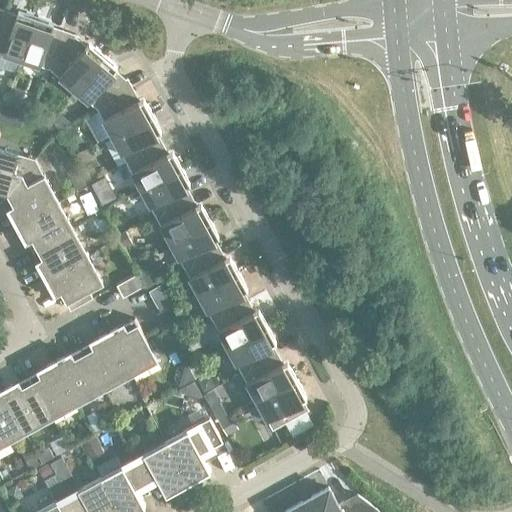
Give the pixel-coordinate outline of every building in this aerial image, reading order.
[(35,14),(18,9),(16,14),(5,10),(0,24),(0,50),(3,51),(3,52),(4,52),(20,57),(35,14)] [(53,20),(35,14),(20,57),(37,63),(38,64),(48,67),(49,68),(62,29),(51,26),(53,20)] [(75,34),(62,29),(49,68),(51,69),(59,75),(59,76),(60,77),(60,76),(73,87),(102,53),(88,41),(85,45),(74,36),(75,34)] [(117,65),(102,53),(73,87),(86,98),(86,99),(87,100),(88,100),(95,106),(97,108),(132,89),(126,76),(124,77),(113,69),(117,65)] [(138,99),(132,89),(97,108),(98,109),(103,118),(102,118),(103,119),(104,119),(112,134),(152,113),(143,96),(138,99)] [(24,100),(22,107),(32,110),(36,100),(29,98),(24,100)] [(1,104),(0,107),(0,118),(8,121),(12,108),(1,104)] [(160,129),(152,113),(112,134),(120,149),(120,151),(121,151),(125,159),(125,160),(126,161),(161,141),(156,131),(160,129)] [(72,123),(61,129),(69,145),(81,139),(72,123)] [(167,152),(161,141),(126,161),(126,162),(127,162),(131,170),(131,171),(132,172),(140,187),(180,165),(171,149),(167,152)] [(4,149),(0,147),(0,189),(4,190),(3,195),(4,195),(34,158),(17,152),(15,151),(15,152),(5,149),(4,148),(4,149)] [(43,173),(34,158),(4,195),(5,196),(9,194),(14,203),(9,206),(18,222),(58,201),(50,186),(50,185),(49,184),(44,176),(45,175),(43,173)] [(91,164),(83,168),(88,177),(96,173),(91,164)] [(189,181),(180,165),(140,187),(149,202),(148,202),(149,204),(149,203),(154,212),(154,213),(190,194),(184,184),(189,181)] [(79,170),(70,175),(76,186),(85,181),(79,170)] [(104,174),(90,181),(95,190),(109,183),(104,174)] [(89,190),(80,194),(83,202),(92,198),(89,190)] [(195,204),(190,194),(154,213),(155,215),(155,214),(160,223),(161,225),(169,240),(209,218),(200,202),(195,204)] [(66,216),(58,201),(18,222),(27,239),(32,236),(37,246),(33,248),(73,227),(72,226),(67,217),(66,215),(66,216)] [(218,234),(209,218),(169,240),(177,255),(178,256),(183,265),(182,265),(183,266),(219,247),(213,237),(218,234)] [(73,228),(73,227),(33,248),(34,249),(38,247),(43,256),(38,258),(47,275),(87,253),(78,238),(79,238),(78,237),(73,228)] [(126,231),(119,235),(125,246),(132,242),(126,231)] [(224,257),(219,247),(183,266),(184,268),(184,267),(189,276),(189,277),(190,277),(198,292),(238,271),(229,254),(224,257)] [(95,268),(87,253),(47,275),(56,292),(61,289),(66,298),(62,300),(63,302),(67,300),(70,307),(69,308),(70,309),(92,296),(88,288),(102,280),(101,278),(100,278),(96,270),(95,268)] [(147,254),(133,261),(139,272),(153,265),(147,254)] [(151,268),(140,275),(146,286),(157,280),(151,268)] [(247,287),(238,271),(198,292),(206,307),(207,309),(212,317),(211,318),(212,319),(247,299),(242,289),(247,287)] [(143,284),(137,272),(116,283),(122,295),(143,284)] [(161,283),(149,289),(160,310),(172,304),(161,283)] [(253,310),(247,299),(212,319),(213,320),(218,328),(217,329),(218,330),(219,330),(227,345),(267,323),(258,307),(253,310)] [(156,357),(135,318),(133,319),(136,323),(126,328),(124,323),(107,332),(129,372),(144,364),(146,363),(145,363),(154,358),(154,359),(156,357)] [(275,339),(267,323),(227,345),(235,360),(235,362),(236,361),(241,370),(240,370),(241,371),(276,352),(271,342),(275,339)] [(129,372),(107,332),(91,341),(93,346),(84,351),(82,347),(81,347),(103,387),(104,386),(112,381),(113,381),(114,381),(114,380),(129,372)] [(187,338),(178,343),(183,353),(192,348),(187,338)] [(103,387),(81,347),(81,348),(83,352),(74,357),(71,352),(55,361),(76,401),(91,393),(92,393),(93,392),(102,387),(103,387)] [(282,362),(276,352),(241,371),(241,373),(242,372),(246,381),(247,383),(255,398),(295,376),(287,360),(282,362)] [(76,401),(55,361),(38,370),(41,375),(31,380),(29,376),(50,416),(51,415),(60,410),(61,409),(76,401)] [(209,374),(199,380),(204,389),(214,384),(209,374)] [(50,416),(29,376),(28,376),(30,380),(21,385),(18,381),(2,390),(24,430),(39,421),(39,422),(40,421),(49,416),(50,416)] [(306,395),(295,376),(255,398),(265,416),(266,417),(271,426),(272,428),(307,409),(301,398),(306,395)] [(194,380),(180,388),(181,390),(200,395),(202,394),(194,380)] [(24,430),(2,390),(0,390),(0,442),(7,439),(9,438),(24,430)] [(219,403),(212,406),(218,418),(225,414),(219,403)] [(232,414),(221,420),(229,434),(240,428),(232,414)] [(209,416),(199,421),(212,445),(222,440),(209,416)] [(94,419),(89,422),(94,431),(103,426),(100,421),(94,419)] [(212,445),(199,421),(187,428),(187,427),(165,439),(188,481),(210,468),(200,451),(212,445)] [(94,435),(83,441),(89,451),(99,446),(94,435)] [(188,481),(165,439),(143,451),(143,452),(133,458),(146,481),(156,476),(165,493),(188,481)] [(45,447),(37,451),(42,461),(54,454),(51,448),(45,447)] [(33,450),(25,455),(30,465),(38,461),(33,450)] [(146,481),(133,458),(122,463),(100,475),(119,511),(130,511),(144,504),(135,487),(146,481)] [(47,461),(39,466),(44,476),(53,472),(47,461)] [(54,469),(67,493),(77,511),(89,511),(91,511),(119,511),(100,475),(79,486),(66,462),(54,469)] [(379,511),(378,509),(356,493),(337,503),(328,486),(310,496),(312,498),(303,503),(302,501),(284,510),(284,511),(379,511)] [(11,487),(6,489),(11,498),(20,493),(17,488),(11,487)] [(77,511),(67,493),(57,499),(33,511),(77,511)]
